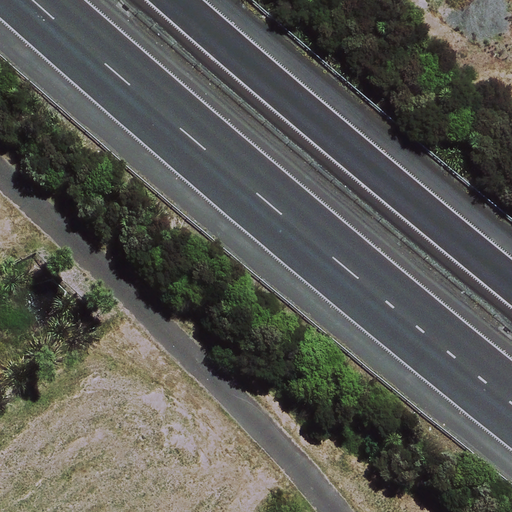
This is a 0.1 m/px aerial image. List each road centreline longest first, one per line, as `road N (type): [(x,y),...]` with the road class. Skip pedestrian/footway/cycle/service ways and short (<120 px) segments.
road 1 (motorway): [(511,394),(173,126),(35,0)]
road 2 (motorway): [(203,0),(511,261)]
